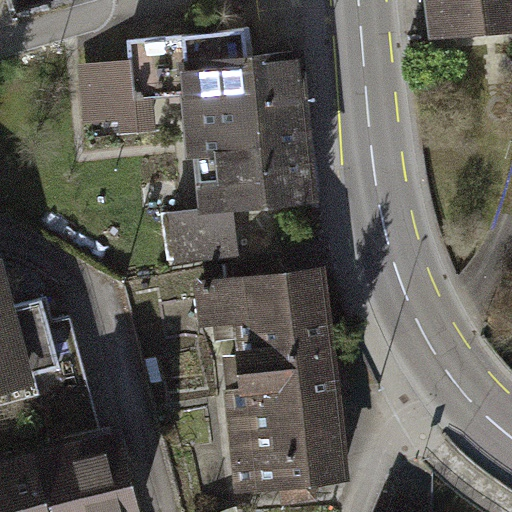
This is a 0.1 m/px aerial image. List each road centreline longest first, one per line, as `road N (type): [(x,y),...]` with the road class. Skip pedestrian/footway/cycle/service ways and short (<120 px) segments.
road 1 (primary): [(455,382),(416,314),(389,240),(370,133),(361,0)]
road 2 (residential): [(455,382),(414,414),(363,511)]
